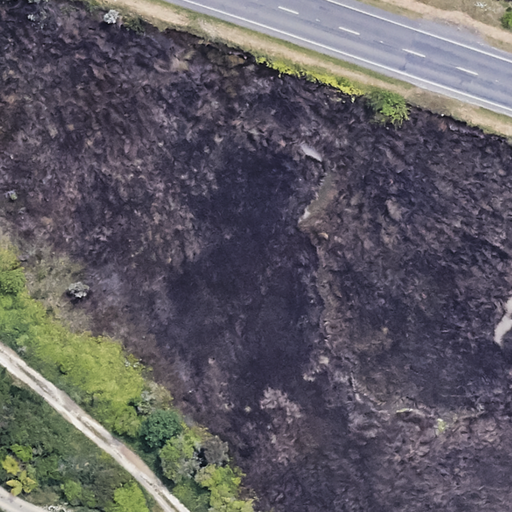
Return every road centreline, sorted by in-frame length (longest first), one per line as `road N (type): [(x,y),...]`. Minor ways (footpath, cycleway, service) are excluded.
road 1 (trunk): [(260,0),(511,85)]
road 2 (track): [(174,511),(0,358)]
